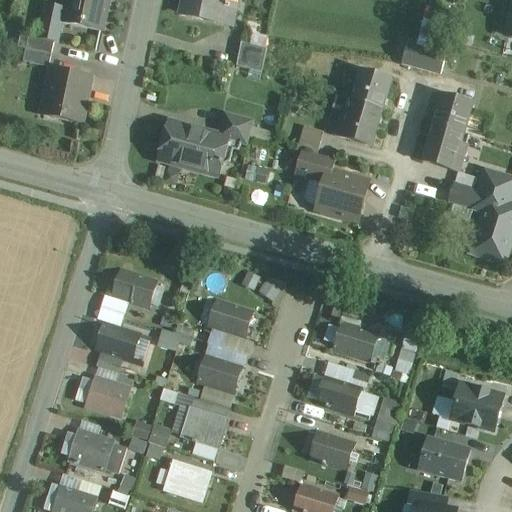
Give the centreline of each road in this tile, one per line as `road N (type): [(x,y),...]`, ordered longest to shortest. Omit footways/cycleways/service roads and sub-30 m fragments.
road 1 (residential): [(10,511),(107,195)]
road 2 (residential): [(107,195),(376,268)]
road 3 (residential): [(147,0),(107,195)]
road 4 (residential): [(376,268),(426,80)]
road 5 (residential): [(297,346),(245,511)]
road 6 (residential): [(376,268),(511,306)]
